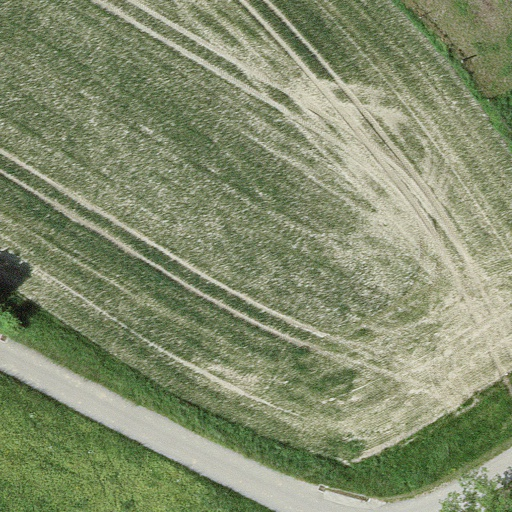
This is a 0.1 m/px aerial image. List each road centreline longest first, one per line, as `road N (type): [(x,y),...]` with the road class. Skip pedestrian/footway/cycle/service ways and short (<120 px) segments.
road 1 (residential): [(329,511),(227,479),(0,362)]
road 2 (residential): [(511,450),(419,508),(398,511)]
